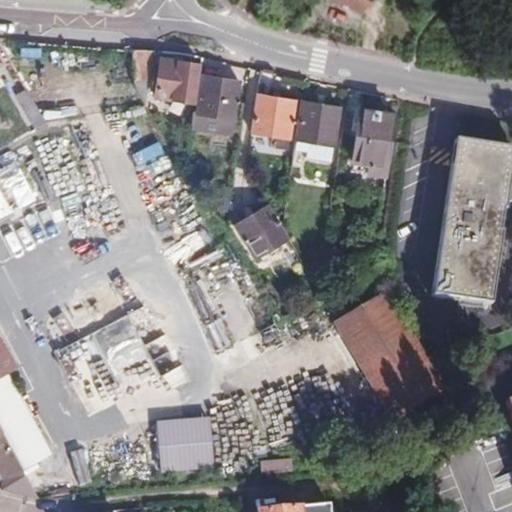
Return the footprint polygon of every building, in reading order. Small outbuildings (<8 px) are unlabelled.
[(153,52),(132,50),(133,89),(142,102),(153,52)] [(194,102),(201,67),(161,59),(154,94),(170,97),(181,99),(194,102)] [(273,72),(261,69),(252,131),(255,131),(267,133),(287,136),(294,99),(270,94),(273,72)] [(192,111),(189,128),(229,135),(237,83),(203,77),(196,112),(192,111)] [(45,121),(27,88),(13,96),(30,129),(45,121)] [(181,99),(170,97),(168,108),(179,110),(181,99)] [(302,102),(296,139),(300,140),(298,152),(332,158),(340,108),(302,102)] [(369,173),(387,176),(392,144),(397,115),(364,111),(355,161),(370,163),(369,173)] [(493,209),(506,210),(511,205),(511,151),(454,145),(453,155),(434,302),(493,309),(502,235),(490,234),(493,209)] [(0,218),(35,201),(14,160),(0,167),(0,218)] [(354,170),(369,173),(370,163),(355,161),(354,170)] [(214,205),(226,207),(228,190),(216,189),(214,205)] [(40,210),(54,260),(79,253),(64,203),(40,210)] [(251,254),(283,239),(263,208),(234,222),(251,254)] [(502,235),(506,210),(493,209),(490,234),(502,235)] [(323,260),(318,292),(328,287),(332,262),(323,260)] [(382,291),(332,324),(394,419),(443,386),(382,291)] [(126,317),(53,350),(83,416),(157,382),(161,393),(187,382),(166,334),(139,346),(126,317)] [(0,426),(2,430),(23,469),(53,453),(9,372),(18,368),(0,335),(0,426)] [(208,420),(154,424),(158,473),(212,468),(208,420)] [(3,490),(38,498),(28,479),(23,469),(2,430),(0,430),(0,473),(2,478),(7,477),(3,490)] [(89,484),(85,451),(71,452),(75,486),(89,484)] [(261,475),(291,473),(290,459),(260,461),(261,475)]
